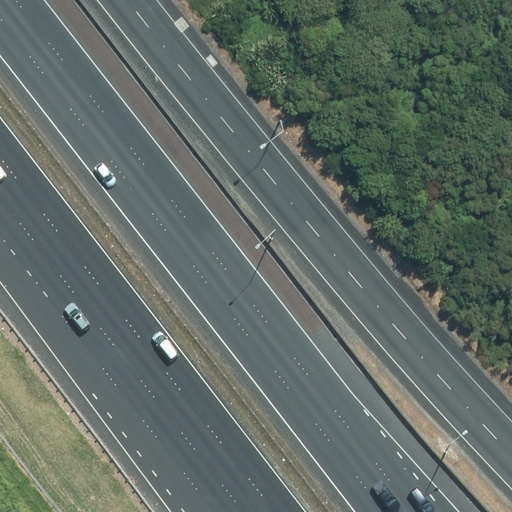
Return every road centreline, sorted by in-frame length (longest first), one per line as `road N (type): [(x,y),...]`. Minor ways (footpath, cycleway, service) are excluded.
road 1 (motorway): [(0,10),(312,417)]
road 2 (motorway): [(234,511),(0,203)]
road 3 (motorway): [(312,417),(412,511)]
